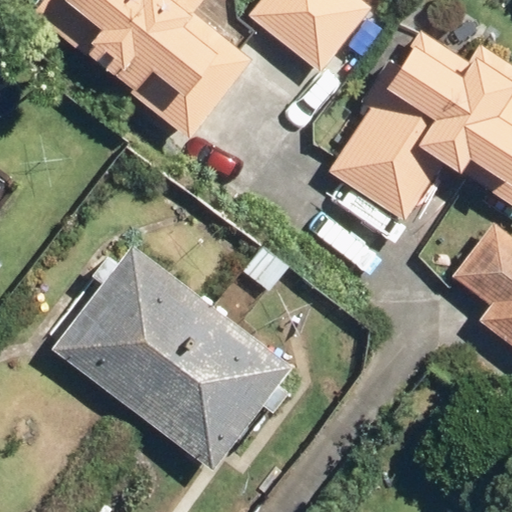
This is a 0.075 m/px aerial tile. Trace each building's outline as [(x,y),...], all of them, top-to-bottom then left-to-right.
[(207,0),(42,0),(37,7),(202,136),(264,56),(202,7),(207,0)] [(377,0),(264,0),(255,13),(328,69),(380,1),(377,0)] [(470,54),(424,25),(399,67),(385,58),(362,96),(372,102),(333,163),(414,214),(452,155),(511,192),(511,62),(501,55),(503,51),(481,37),(470,54)] [(511,226),(500,218),(458,274),(499,303),(487,320),(511,338),(511,226)] [(98,268),(109,278),(59,339),(217,466),(269,401),(280,410),(300,385),(290,376),(300,364),(143,236),(126,256),(115,247),(98,268)]
